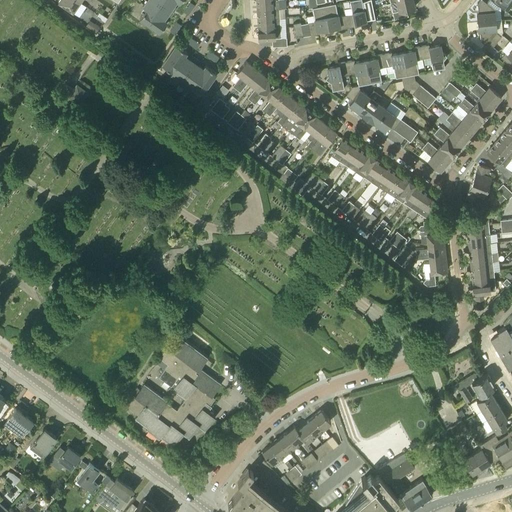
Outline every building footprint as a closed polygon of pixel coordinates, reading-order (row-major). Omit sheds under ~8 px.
[(73,12),(80,3),(75,0),(59,0),(58,2),(73,12)] [(146,0),(142,6),(146,8),(139,18),(159,32),(167,21),(163,19),(168,12),(172,14),(175,10),(171,8),(176,0),(180,3),(181,0),(146,0)] [(257,10),(279,9),(279,8),(286,8),(285,0),(262,0),(256,0),(257,10)] [(366,21),(362,2),(361,0),(351,0),(349,0),(352,14),(345,15),(347,28),(355,26),(355,24),(366,21)] [(366,0),(362,2),(366,21),(375,19),(373,9),(371,0),(366,0)] [(412,0),(402,0),(390,3),(394,20),(408,16),(406,9),(414,8),(412,0)] [(500,7),(493,1),(492,0),(488,0),(486,3),(482,0),(479,0),(477,3),(478,13),(476,13),(477,22),(495,21),(494,10),(498,9),(500,7)] [(506,3),(508,0),(494,0),(493,1),(500,7),(504,10),(508,5),(506,3)] [(347,28),(345,15),(338,17),(335,3),(324,6),(328,29),(339,27),(339,29),(347,28)] [(318,31),(328,29),(324,6),(312,8),(315,21),(308,23),(310,35),(318,34),(318,31)] [(257,20),(279,18),(279,9),(257,10),(257,20)] [(258,29),(280,28),(279,18),(257,20),(258,29)] [(89,20),(86,26),(96,32),(99,27),(89,20)] [(495,21),(477,22),(478,31),(479,31),(481,41),(485,45),(488,42),(493,46),(501,36),(496,32),(495,21)] [(301,24),(300,22),(293,24),(294,28),(296,38),(303,37),(301,24)] [(303,37),(310,35),(308,23),(301,24),(303,37)] [(280,28),(258,29),(258,39),(272,38),(272,47),(287,46),(286,37),(280,38),(280,28)] [(176,45),(170,53),(163,64),(172,71),(170,74),(175,78),(174,80),(184,87),(186,85),(190,89),(194,84),(203,91),(216,72),(205,65),(203,68),(196,63),(198,60),(194,57),(191,61),(184,55),(187,52),(176,45)] [(420,46),(423,59),(430,57),(432,70),(444,68),(443,61),(447,56),(441,52),(440,45),(429,47),(428,45),(420,46)] [(416,60),(423,59),(420,46),(412,48),(413,50),(402,52),(407,76),(414,74),(418,73),(416,60)] [(511,48),(507,54),(505,53),(501,58),(511,66),(511,64),(511,48)] [(395,78),(401,77),(407,76),(402,52),(392,55),(391,52),(383,54),(385,66),(387,73),(394,72),(395,78)] [(375,58),(365,60),(370,83),(376,82),(381,81),(378,67),(385,66),(383,54),(375,56),(375,58)] [(370,83),(365,60),(354,62),(354,60),(346,62),(348,74),(355,72),(358,85),(358,86),(359,86),(370,83)] [(236,89),(253,67),(246,61),(236,73),(240,76),(232,86),(236,89)] [(341,75),(348,74),(346,62),(338,63),(338,66),(327,68),(328,74),(325,79),(330,84),(332,91),(344,89),(341,75)] [(251,85),(261,73),(253,67),(236,89),(240,92),(247,82),(251,85)] [(457,72),(466,80),(470,75),(461,67),(457,72)] [(462,85),(466,80),(457,72),(453,77),(462,85)] [(251,100),(268,78),(261,73),(251,85),(255,88),(247,98),(251,100)] [(403,87),(415,80),(414,74),(407,76),(401,77),(403,87)] [(266,97),(276,84),(268,78),(251,100),(255,103),(263,94),(266,97)] [(411,94),(420,84),(415,80),(403,87),(411,94)] [(444,87),(454,95),(455,95),(456,96),(460,90),(449,81),(444,87)] [(89,92),(76,83),(72,88),(67,84),(59,95),(72,104),(75,99),(81,104),(89,92)] [(473,86),(495,104),(501,97),(489,87),(485,91),(476,83),(473,86)] [(266,112),(283,90),(276,84),(266,97),(270,99),(262,109),(266,112)] [(417,98),(424,88),(420,84),(411,94),(417,98)] [(216,92),(223,97),(229,90),(222,85),(216,92)] [(359,89),(359,86),(358,86),(358,85),(352,87),(352,88),(346,95),(352,100),(349,104),(358,110),(368,96),(359,89)] [(489,111),(495,104),(473,86),(470,90),(479,97),(476,101),(489,111)] [(450,101),(454,95),(444,87),(440,93),(450,101)] [(423,103),(430,93),(424,88),(417,98),(423,103)] [(281,108),(291,96),(283,90),(266,112),(270,115),(278,106),(281,108)] [(430,93),(423,103),(427,107),(436,98),(430,93)] [(281,124),(298,102),(291,96),(281,108),(277,114),(281,117),(277,121),(281,124)] [(366,117),(377,102),(368,96),(358,110),(359,112),(366,117)] [(224,104),(225,104),(226,102),(219,97),(210,108),(217,113),(224,104)] [(489,111),(476,101),(472,105),(463,98),(461,101),(482,119),(489,111)] [(476,126),(482,119),(461,101),(458,104),(467,112),(464,116),(476,126)] [(288,130),(306,108),(298,102),(281,124),(288,130)] [(375,123),(386,108),(377,102),(366,117),(373,122),(375,123)] [(229,108),(225,104),(224,104),(217,113),(222,117),(229,108)] [(288,130),(296,136),(313,114),(306,108),(288,130)] [(393,129),(400,119),(386,108),(375,123),(384,130),(387,125),(393,129)] [(232,125),(240,114),(236,110),(227,121),(232,125)] [(464,141),(470,134),(448,115),(444,112),(438,119),(443,124),(451,130),(464,141)] [(476,126),(464,116),(461,120),(451,112),(448,115),(470,134),(476,126)] [(240,114),(232,125),(237,129),(246,118),(240,114)] [(307,137),(321,120),(313,114),(296,136),(300,139),(302,137),(304,139),(306,136),(307,137)] [(399,134),(407,124),(400,119),(393,129),(399,134)] [(311,148),(328,126),(321,120),(307,137),(310,140),(306,144),(311,148)] [(247,137),(256,125),(252,122),(251,121),(242,133),(247,137)] [(256,125),(247,137),(253,141),(263,128),(257,124),(256,125)] [(405,138),(413,128),(407,124),(399,134),(405,138)] [(328,126),(311,148),(319,155),(324,149),(319,145),(322,141),(326,144),(336,132),(328,126)] [(413,128),(405,138),(410,141),(417,131),(413,128)] [(464,141),(451,130),(447,136),(438,128),(436,130),(458,148),(464,141)] [(452,156),(458,148),(436,130),(434,133),(442,140),(439,145),(452,156)] [(511,147),(511,135),(505,130),(499,137),(511,147)] [(262,148),(269,139),(270,137),(265,133),(256,144),(262,148)] [(339,160),(351,142),(343,137),(331,155),(339,160)] [(510,159),(511,157),(511,147),(499,137),(493,145),(510,159)] [(269,139),(262,148),(267,152),(274,142),(269,139)] [(452,156),(439,145),(436,148),(427,141),(424,145),(446,163),(452,156)] [(347,166),(359,147),(351,142),(339,160),(347,166)] [(276,159),(285,148),(280,144),(271,155),(276,159)] [(440,170),(446,163),(424,145),(421,149),(431,157),(428,161),(440,170)] [(486,152),(499,163),(511,172),(511,170),(511,160),(510,159),(493,145),(486,152)] [(355,171),(367,153),(359,147),(347,166),(355,171)] [(285,148),(276,159),(282,164),(291,153),(285,148)] [(363,176),(375,158),(367,153),(355,171),(363,176)] [(371,181),(383,163),(375,158),(363,176),(371,181)] [(302,163),(295,168),(299,174),(306,169),(302,163)] [(379,187),(391,168),(383,163),(371,181),(379,187)] [(511,173),(511,172),(499,163),(495,167),(500,172),(507,178),(511,173)] [(472,181),(487,187),(491,188),(494,181),(489,179),(490,175),(487,174),(489,168),(479,164),(477,168),(472,181)] [(283,172),(293,179),(297,174),(287,166),(283,172)] [(387,192),(399,174),(391,168),(379,187),(387,192)] [(316,190),(324,181),(311,171),(304,181),(309,185),(316,190)] [(297,182),(293,179),(283,172),(278,177),(292,188),(296,183),(297,182)] [(395,197),(407,179),(399,174),(387,192),(395,197)] [(309,185),(304,181),(299,178),(297,182),(296,183),(306,190),(309,185)] [(403,202),(415,184),(407,179),(395,197),(403,202)] [(324,181),(316,190),(321,194),(328,184),(324,181)] [(484,196),(487,187),(472,181),(466,195),(467,195),(466,198),(473,201),(470,208),(484,211),(484,210),(485,206),(489,198),(484,196)] [(302,195),(306,190),(296,183),(292,188),(302,195)] [(511,194),(511,192),(502,183),(496,189),(499,192),(504,197),(507,200),(511,194)] [(411,208),(423,189),(415,184),(403,202),(411,208)] [(331,202),(339,192),(334,189),(326,199),(331,202)] [(419,213),(431,195),(423,189),(411,208),(419,213)] [(339,192),(331,202),(336,206),(344,196),(339,192)] [(504,197),(499,192),(495,196),(500,201),(504,197)] [(431,195),(419,213),(427,218),(439,200),(431,195)] [(346,213),(353,204),(348,200),(341,209),(346,213)] [(353,204),(346,213),(352,217),(359,208),(353,204)] [(485,214),(484,211),(470,208),(471,216),(465,217),(466,227),(488,225),(487,216),(487,214),(485,214)] [(361,226),(369,214),(364,210),(355,221),(361,226)] [(369,214),(361,226),(366,229),(375,216),(372,213),(371,212),(369,214)] [(426,244),(443,242),(442,232),(430,233),(428,221),(423,221),(423,224),(420,225),(416,228),(419,230),(424,230),(424,234),(420,234),(421,243),(426,244)] [(375,236),(383,227),(379,224),(371,233),(375,236)] [(383,227),(375,236),(381,241),(390,229),(384,225),(383,227)] [(467,236),(489,234),(488,225),(466,227),(467,236)] [(394,244),(401,234),(397,231),(389,240),(394,244)] [(401,234),(394,244),(399,248),(406,238),(401,234)] [(468,246),(490,243),(489,234),(467,236),(468,246)] [(413,255),(444,251),(443,242),(426,244),(427,248),(415,249),(413,250),(405,244),(397,254),(407,262),(412,255),(413,255)] [(469,255),(491,252),(490,243),(468,246),(469,255)] [(429,263),(446,261),(444,251),(413,255),(413,258),(428,257),(429,263)] [(470,264),(492,262),(491,252),(469,255),(470,264)] [(404,266),(407,262),(397,254),(394,259),(404,266)] [(446,261),(429,263),(429,271),(428,271),(428,278),(424,278),(422,282),(426,286),(435,285),(434,272),(447,271),(446,261)] [(493,271),(492,262),(470,264),(471,273),(493,271)] [(193,275),(198,278),(203,271),(198,268),(193,275)] [(472,283),(494,280),(493,271),(471,273),(472,283)] [(494,280),(472,283),(473,293),(475,293),(476,300),(483,299),(482,292),(495,290),(494,280)] [(500,354),(511,346),(511,313),(503,323),(505,326),(497,331),(498,332),(490,337),(500,354)] [(221,383),(201,368),(197,373),(196,372),(208,356),(177,334),(156,363),(164,369),(159,376),(171,385),(171,384),(174,386),(173,389),(185,398),(176,410),(166,402),(167,400),(143,383),(134,394),(133,393),(124,405),(138,414),(136,417),(148,426),(147,428),(160,437),(161,436),(174,445),(183,432),(190,437),(199,425),(205,429),(215,416),(208,411),(211,406),(210,405),(215,398),(212,396),(221,383)] [(511,346),(500,354),(508,367),(511,364),(511,346)] [(494,385),(487,373),(471,382),(478,394),(494,385)] [(465,387),(467,385),(463,379),(454,384),(465,402),(471,398),(465,387)] [(482,410),(496,401),(491,392),(476,400),(482,410)] [(487,419),(502,410),(496,401),(482,410),(487,419)] [(16,407),(10,415),(9,416),(14,420),(11,425),(22,433),(26,429),(26,430),(29,426),(30,426),(31,425),(30,424),(33,420),(16,407)] [(313,415),(323,428),(331,421),(321,409),(313,415)] [(502,410),(487,419),(496,434),(507,428),(503,422),(507,419),(502,410)] [(315,434),(323,428),(313,415),(305,422),(315,434)] [(456,423),(462,433),(467,431),(461,420),(456,423)] [(306,440),(315,434),(305,422),(297,428),(304,437),(306,440)] [(457,436),(462,433),(456,423),(451,426),(457,436)] [(304,437),(297,428),(294,425),(286,431),(296,444),(304,437)] [(451,439),(457,436),(451,426),(445,429),(451,439)] [(44,428),(38,436),(30,448),(42,457),(56,437),(44,428)] [(481,448),(490,462),(499,457),(504,467),(511,462),(511,429),(507,433),(508,434),(498,440),(494,435),(479,444),(481,448)] [(288,450),(296,444),(286,431),(278,438),(288,450)] [(333,434),(316,448),(322,456),(339,442),(333,434)] [(280,456),(288,450),(278,438),(270,444),(280,456)] [(271,463),(280,456),(270,444),(262,451),(271,463)] [(58,449),(52,457),(48,462),(59,470),(64,464),(70,468),(80,455),(68,446),(62,453),(58,449)] [(481,468),(490,462),(481,448),(472,453),(481,468)] [(308,466),(319,460),(314,451),(303,457),(308,466)] [(413,466),(407,457),(404,453),(389,461),(379,468),(390,482),(413,466)] [(471,474),(481,468),(472,453),(463,459),(471,474)] [(21,458),(14,454),(8,463),(14,467),(21,458)] [(82,461),(79,465),(84,468),(76,479),(93,492),(99,485),(91,480),(99,469),(89,462),(88,465),(82,461)] [(459,464),(463,471),(468,468),(464,462),(459,464)] [(289,468),(296,477),(301,473),(300,471),(294,464),(292,466),(290,468),(289,468)] [(291,511),(248,478),(253,473),(248,469),(237,482),(242,486),(227,504),(237,511),(291,511)] [(3,476),(13,485),(19,478),(8,471),(3,476)] [(287,484),(290,482),(284,474),(280,477),(287,484)] [(384,511),(389,508),(390,509),(391,508),(389,506),(398,499),(378,474),(374,478),(371,475),(366,479),(364,476),(361,479),(365,484),(361,487),(358,483),(345,504),(346,506),(338,511),(384,511)] [(101,481),(105,484),(110,477),(106,475),(101,481)] [(114,481),(110,477),(105,484),(94,499),(109,510),(114,503),(120,508),(134,490),(117,477),(114,481)] [(432,493),(421,478),(398,493),(405,500),(410,508),(432,493)] [(54,497),(57,493),(59,491),(52,487),(51,486),(47,492),(54,497)] [(54,497),(52,500),(56,503),(61,496),(57,493),(54,497)] [(151,511),(156,507),(144,497),(131,511),(151,511)]
